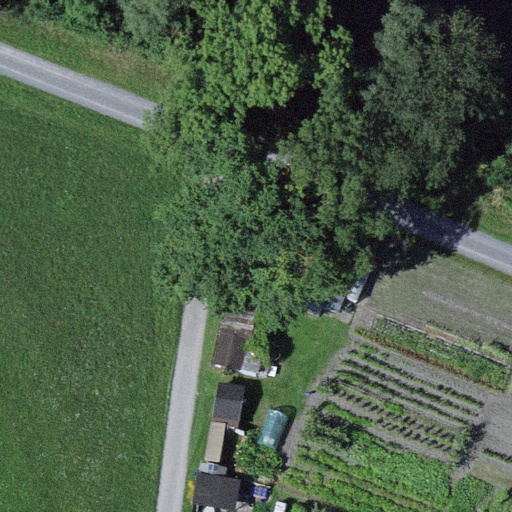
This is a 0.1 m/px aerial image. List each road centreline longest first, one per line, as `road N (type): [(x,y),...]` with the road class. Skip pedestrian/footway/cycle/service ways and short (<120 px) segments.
road 1 (track): [(511,267),(0,60)]
road 2 (track): [(228,152),(174,511)]
